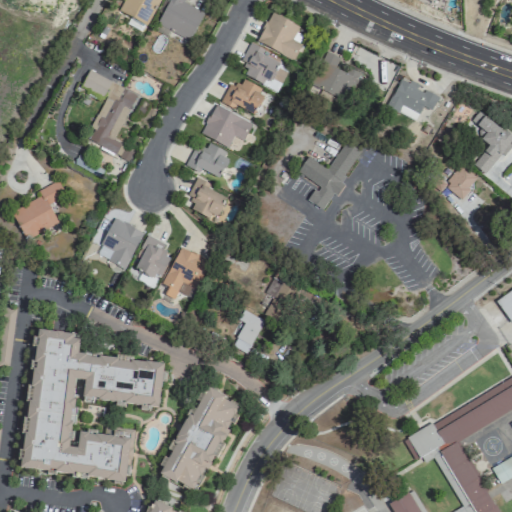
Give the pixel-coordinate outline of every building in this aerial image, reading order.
[(158,0),(122,0),(117,11),(129,17),(126,25),(143,33),(158,0)] [(183,3),(184,0),(167,0),(155,25),(188,42),(202,13),(183,3)] [(255,43),(292,60),(305,31),(268,15),(255,43)] [(243,77),(277,91),(287,68),(261,56),(263,50),(248,43),(239,64),(247,68),(243,77)] [(307,90),(343,106),(359,73),(348,69),(346,74),(334,68),(339,58),(324,51),(307,90)] [(134,92),(86,73),(80,88),(104,98),(86,142),(116,154),(115,157),(127,161),(132,150),(113,143),(134,92)] [(438,98),(420,88),(420,89),(401,78),(385,106),(413,122),(422,106),(430,111),(438,98)] [(220,101),(253,117),(264,92),(241,81),(238,87),(229,82),(220,101)] [(251,123),(214,106),(200,135),(227,148),(233,136),(243,141),(251,123)] [(511,143),(511,139),(482,109),(471,121),(484,134),(480,139),(489,147),(473,163),(483,173),(511,143)] [(327,169),(306,157),(296,175),(314,186),(306,201),(322,210),(331,194),(334,196),(359,152),(343,142),(327,169)] [(192,148),(184,167),(198,173),(199,170),(218,178),(228,153),(207,144),(203,153),(192,148)] [(459,200),(478,181),(462,165),(443,184),(459,200)] [(191,209),(214,221),(225,199),(207,189),(209,185),(195,178),(185,198),(194,202),(191,209)] [(57,224),(47,204),(64,195),(56,180),(37,190),(41,197),(10,212),(24,241),(57,224)] [(124,269),(141,232),(112,219),(95,256),(124,269)] [(158,280),(168,258),(161,255),(166,245),(145,235),(135,258),(138,259),(134,269),(158,280)] [(186,296),(190,288),(194,290),(208,262),(178,248),(160,285),(167,288),(163,295),(173,300),(176,292),(186,296)] [(264,294),(271,297),(262,316),(280,324),(298,282),(274,271),(264,294)] [(511,322),(511,288),(494,301),(510,324),(511,322)] [(232,348),(248,353),(261,318),(241,312),(238,322),(240,323),(232,348)] [(20,470),(125,481),(130,430),(112,428),(112,435),(71,431),(77,380),(82,381),(80,400),(157,408),(160,382),(162,382),(164,364),(131,361),(131,360),(77,354),(78,336),(34,331),(20,470)] [(496,511),(457,440),(511,409),(511,378),(405,436),(421,465),(433,458),(446,483),(455,478),(473,511),(496,511)] [(158,476),(194,491),(201,474),(206,477),(238,404),(204,389),(195,410),(188,408),(158,476)] [(387,504),(391,511),(422,511),(409,491),(387,504)] [(184,511),(185,511),(145,501),(142,511),(184,511)]
